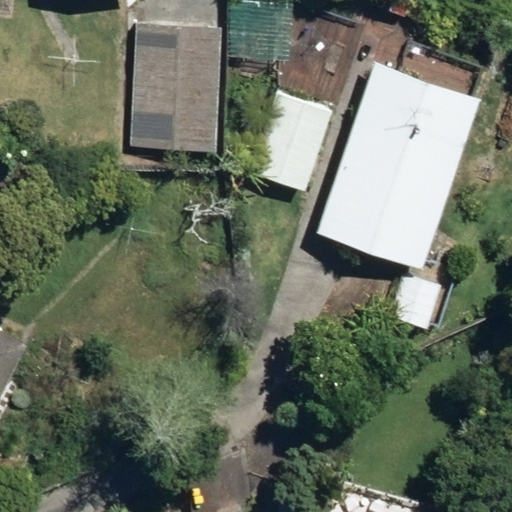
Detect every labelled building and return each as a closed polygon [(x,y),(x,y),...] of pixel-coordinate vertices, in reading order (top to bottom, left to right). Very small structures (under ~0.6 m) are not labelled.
[(231,0),(229,47),(291,49),(292,0),(231,0)] [(376,0),(403,10),(406,0),(376,0)] [(133,138),(216,141),(220,18),(137,14),(133,138)] [(319,226),(423,259),(479,87),(375,52),(319,226)] [(249,164),(306,184),(333,105),(275,85),(249,164)] [(358,261),(281,255),(274,347),(318,351),(322,299),(354,302),(358,261)] [(458,274),(449,308),(489,319),(502,271),(463,260),(458,274)] [(393,308),(427,319),(439,277),(406,266),(393,308)] [(0,382),(26,330),(0,317),(0,382)]
